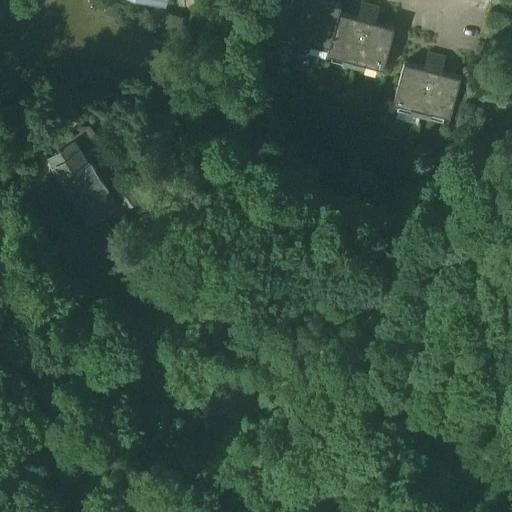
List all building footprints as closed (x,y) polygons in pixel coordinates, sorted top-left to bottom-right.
[(281,0),(275,26),(274,30),(280,32),(279,36),(324,48),(325,43),(329,44),(327,52),(333,54),(332,59),(376,71),(375,75),(382,77),(384,67),(395,26),(376,20),(380,5),(361,0),(358,15),(340,11),(342,3),(330,0),(281,0)] [(169,14),(164,29),(179,34),(184,19),(169,14)] [(294,50),(292,58),(305,62),(307,53),(294,50)] [(404,60),(393,102),(400,103),(398,109),(443,121),(444,116),(450,117),(461,75),(456,74),(442,70),(446,55),(428,50),(424,66),(404,60)] [(79,149),(74,142),(50,158),(55,166),(54,167),(90,220),(116,203),(107,189),(108,188),(90,162),(89,163),(79,149)]
